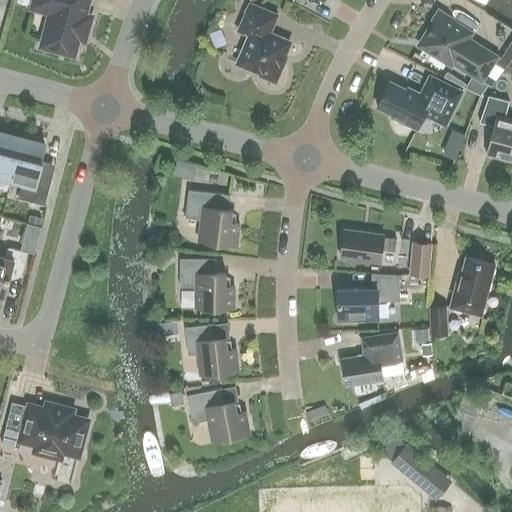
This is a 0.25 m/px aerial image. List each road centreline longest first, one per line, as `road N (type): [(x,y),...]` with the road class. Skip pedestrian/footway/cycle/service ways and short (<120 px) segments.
road 1 (residential): [(0,335),(29,339),(43,330),(105,110)]
road 2 (residential): [(291,391),(286,269),(305,160)]
road 3 (residential): [(511,215),(305,160)]
road 4 (residential): [(305,160),(105,110)]
road 5 (residential): [(305,160),(324,102),(377,0)]
